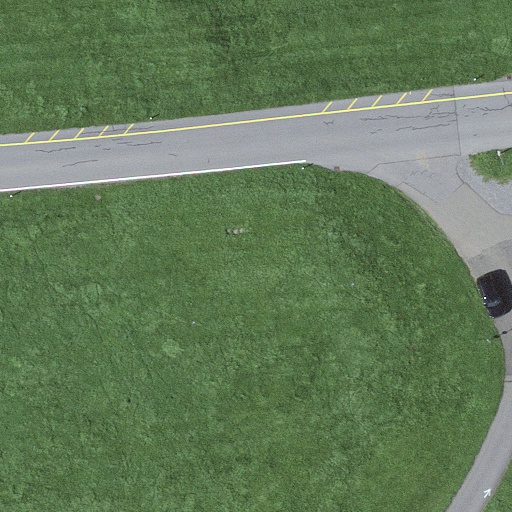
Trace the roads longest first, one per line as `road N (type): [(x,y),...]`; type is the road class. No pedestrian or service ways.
road 1 (tertiary): [(0,167),(368,133)]
road 2 (unclassified): [(511,249),(368,133)]
road 3 (tertiary): [(511,119),(368,133)]
